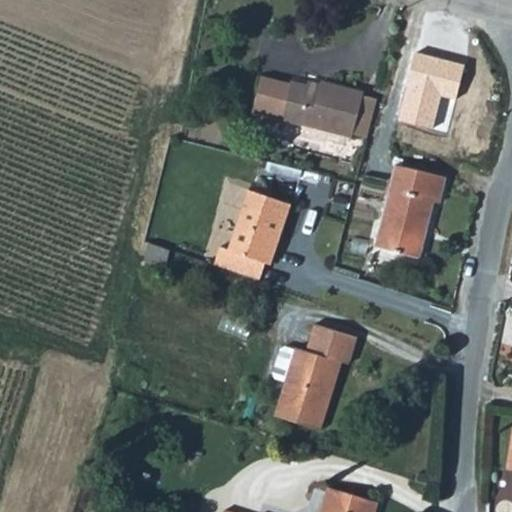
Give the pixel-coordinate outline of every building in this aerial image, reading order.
[(280,117),(352,134),(353,129),(362,94),(363,88),(321,78),(318,85),(289,78),(288,83),(258,76),(247,118),(278,125),(280,117)] [(362,94),(353,129),(369,133),(377,98),(362,94)] [(386,210),(430,221),(436,198),(441,199),(448,172),(398,160),(386,210)] [(290,202),(249,189),(238,221),(280,234),(290,202)] [(430,221),(386,210),(379,242),(422,253),(430,221)] [(280,234),(238,221),(229,249),(222,246),(218,255),(263,269),(266,260),(271,262),(280,234)] [(215,264),(260,278),(263,269),(218,255),(215,264)] [(357,338),(315,324),(306,351),(296,348),(295,350),(285,382),(274,417),(320,431),(336,381),(331,379),(337,362),(348,366),(357,338)] [(230,341),(227,384),(242,385),(245,342),(230,341)] [(285,382),(295,350),(285,347),(280,349),(272,374),(275,379),(285,382)] [(372,511),(377,497),(327,482),(318,511),(372,511)]
